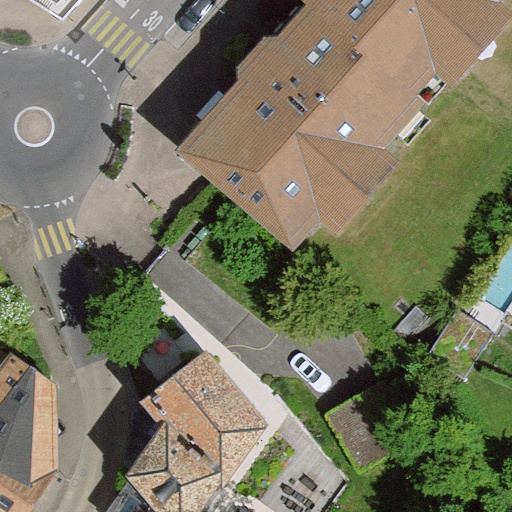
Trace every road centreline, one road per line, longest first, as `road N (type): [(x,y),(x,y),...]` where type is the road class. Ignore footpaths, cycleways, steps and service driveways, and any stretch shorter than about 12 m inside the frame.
road 1 (residential): [(35,127),(56,238),(103,395),(103,440),(81,511)]
road 2 (residential): [(149,0),(35,127)]
